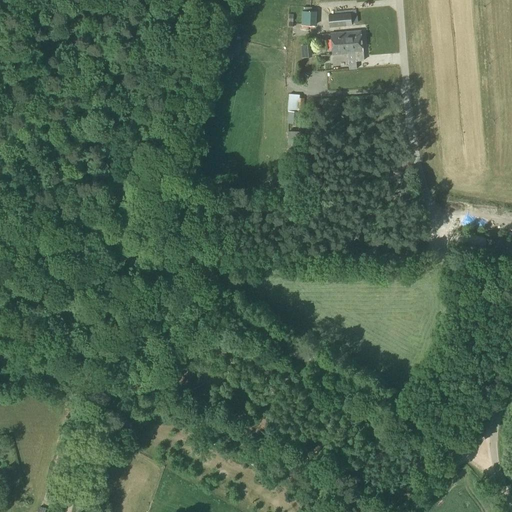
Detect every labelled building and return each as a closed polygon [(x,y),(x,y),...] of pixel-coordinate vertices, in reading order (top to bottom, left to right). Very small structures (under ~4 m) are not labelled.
[(302,25),(311,25),(316,25),(317,12),(302,11),(302,25)] [(351,12),(345,13),(329,14),(330,28),(352,26),(351,12)] [(356,61),(364,61),(361,31),(330,34),(332,55),(348,54),(355,53),(356,61)] [(238,55),(241,42),(231,40),(228,53),(238,55)] [(304,112),(305,98),(299,98),(300,95),(289,94),(288,111),(288,123),(303,124),(304,112),(298,112),(298,111),(304,112)]
